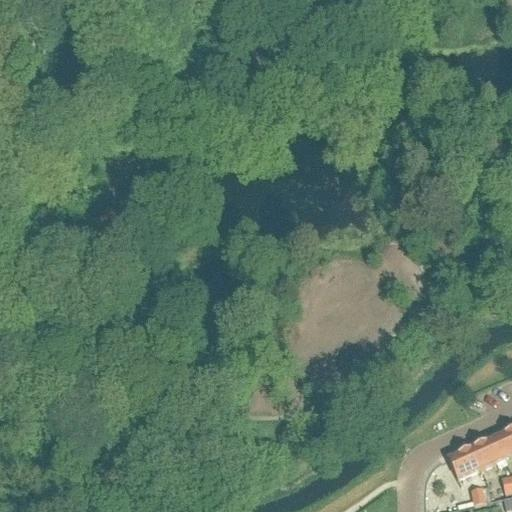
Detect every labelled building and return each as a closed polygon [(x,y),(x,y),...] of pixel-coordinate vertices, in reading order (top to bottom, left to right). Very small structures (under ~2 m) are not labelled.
[(511,436),(495,444),(504,466),(511,462),(511,436)] [(495,444),(471,455),(480,476),(504,466),(495,444)] [(471,455),(447,465),(457,487),(480,476),(471,455)] [(511,485),(511,482),(501,485),(504,501),(511,498),(511,485)] [(472,511),(476,511),(484,510),(481,495),(470,497),(472,511)]
